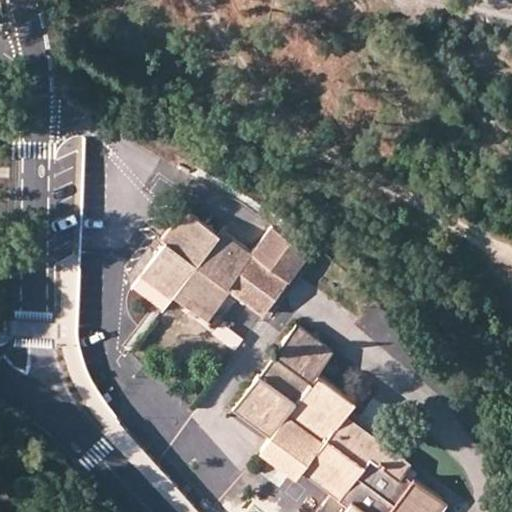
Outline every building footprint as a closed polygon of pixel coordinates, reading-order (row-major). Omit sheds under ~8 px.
[(171,244),(194,214),(183,206),(161,237),(165,240),(171,244)] [(298,242),(282,230),(272,223),(251,251),(244,259),(214,238),(219,232),(194,214),(171,244),(165,240),(143,271),(173,294),(196,311),(219,281),(228,289),(262,312),(291,271),(308,249),(298,242)] [(305,232),(289,220),(285,225),(282,230),(298,242),(302,237),(305,232)] [(244,259),(251,251),(222,229),(219,232),(214,238),(244,259)] [(173,294),(143,271),(133,284),(160,305),(163,306),(173,294)] [(445,289),(438,278),(430,283),(437,294),(445,289)] [(219,281),(196,311),(206,318),(228,289),(219,281)] [(212,333),(236,349),(257,318),(233,302),(212,333)] [(300,470),(306,462),(336,484),(330,492),(315,511),(428,511),(440,496),(413,476),(409,481),(401,474),(410,461),(344,412),(353,400),(316,373),(332,350),(296,322),(240,400),(275,427),(269,435),(260,448),(296,475),(300,470)] [(275,427),(240,400),(233,409),(269,435),(275,427)] [(336,484),(306,462),(300,470),(330,492),(336,484)] [(440,496),(428,511),(439,511),(448,501),(440,496)]
